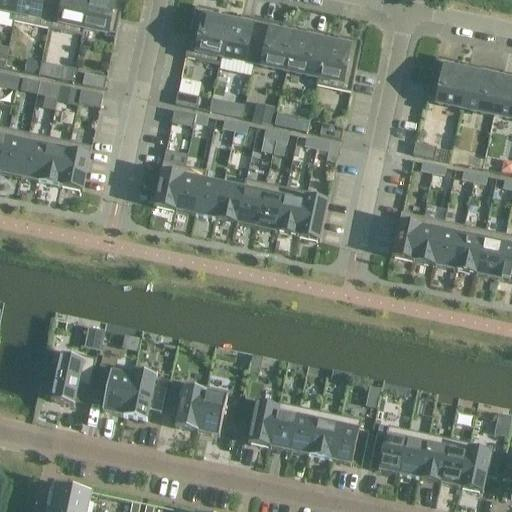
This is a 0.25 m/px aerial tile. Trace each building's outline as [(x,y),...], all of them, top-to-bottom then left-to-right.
[(0,0),(0,13),(13,17),(16,0),(0,0)] [(16,0),(13,17),(12,24),(46,32),(53,0),(16,0)] [(53,0),(46,32),(82,39),(83,31),(89,0),(53,0)] [(89,0),(83,31),(115,38),(122,0),(89,0)] [(195,9),(184,61),(218,68),(227,25),(216,23),(218,14),(195,9)] [(227,25),(218,68),(219,69),(221,61),(252,67),(262,24),(240,19),(238,28),(227,25)] [(262,24),(252,67),(285,74),(293,39),(281,37),(283,28),(262,24)] [(293,39),(285,74),(316,81),(326,46),(328,38),(306,33),(304,42),(293,39)] [(326,46),(316,81),(317,81),(315,89),(350,96),(361,45),(338,40),(337,48),(326,46)] [(435,60),(427,100),(437,102),(437,106),(462,112),(469,77),(456,74),(458,65),(435,60)] [(26,62),(23,74),(37,77),(39,64),(26,62)] [(63,69),(59,84),(70,86),(74,72),(63,69)] [(469,77),(462,112),(494,118),(501,83),(503,75),(480,70),(479,79),(469,77)] [(84,76),(81,88),(103,93),(105,81),(84,76)] [(0,85),(8,87),(9,79),(0,77),(0,85)] [(501,83),(494,118),(511,122),(511,81),(511,86),(501,83)] [(38,89),(38,85),(21,82),(19,94),(36,97),(38,89)] [(49,96),(51,88),(39,85),(38,94),(49,96)] [(77,102),(79,94),(68,92),(66,99),(77,102)] [(79,107),(99,112),(102,99),(81,95),(79,107)] [(177,96),(174,108),(196,112),(198,100),(177,96)] [(229,106),(226,119),(240,122),(242,109),(231,107),(229,106)] [(255,106),(251,124),(273,129),(275,117),(276,111),(255,106)] [(183,116),(182,124),(193,126),(195,118),(183,116)] [(275,117),(273,129),(289,133),(292,120),(275,117)] [(207,121),(195,118),(193,126),(205,129),(207,121)] [(223,124),(221,132),(233,135),(235,127),(223,124)] [(247,129),(235,127),(233,135),(245,137),(247,129)] [(321,127),(319,139),(340,144),(343,132),(321,127)] [(264,133),(262,141),(274,144),(276,136),(264,133)] [(0,168),(0,177),(19,182),(28,138),(7,134),(0,168)] [(288,138),(276,136),(274,144),(286,146),(288,138)] [(19,182),(40,186),(49,142),(28,138),(19,182)] [(40,186),(60,191),(70,147),(49,142),(40,186)] [(305,142),(304,150),(315,152),(317,144),(305,142)] [(327,155),(329,147),(317,144),(315,152),(327,155)] [(414,146),(412,158),(433,163),(436,151),(414,146)] [(91,151),(70,147),(60,191),(81,195),(91,151)] [(327,155),(325,164),(335,166),(339,149),(329,147),(327,155)] [(481,172),(511,179),(511,164),(502,162),(501,164),(483,161),(481,172)] [(152,210),(175,215),(184,170),(162,165),(152,210)] [(421,166),(419,174),(431,177),(433,169),(421,166)] [(443,180),(445,172),(433,169),(431,177),(443,180)] [(202,174),(184,170),(175,215),(195,219),(204,174),(202,174)] [(222,188),(203,184),(205,174),(204,174),(195,219),(215,223),(222,188)] [(462,175),(460,183),(472,186),(474,178),(462,175)] [(484,188),(486,180),(474,178),(472,186),(484,188)] [(244,183),(242,192),(222,188),(215,223),(235,228),(245,183),(244,183)] [(256,232),(265,187),(245,183),(235,228),(256,232)] [(511,185),(503,184),(502,192),(511,194),(511,185)] [(286,191),(265,187),(256,232),(276,236),(286,191)] [(297,241),(306,196),(286,191),(276,236),(297,241)] [(319,245),(327,205),(306,201),(307,196),(306,196),(297,241),(319,245)] [(390,261),(412,265),(422,220),(400,216),(390,261)] [(443,225),(422,220),(412,265),(433,270),(443,225)] [(453,274),(463,229),(443,225),(433,270),(453,274)] [(484,233),(463,229),(453,274),(474,279),(484,233)] [(495,283),(504,238),(484,233),(474,279),(495,283)] [(511,239),(504,238),(495,283),(511,286),(511,239)] [(41,384),(38,398),(51,401),(50,405),(73,410),(74,406),(85,408),(95,362),(60,355),(54,386),(41,384)] [(99,368),(93,396),(105,399),(101,416),(123,420),(132,375),(99,368)] [(132,375),(123,420),(145,425),(148,413),(160,415),(165,392),(153,389),(156,375),(133,370),(132,375)] [(171,388),(166,412),(178,414),(174,431),(196,436),(206,391),(184,386),(183,391),(171,388)] [(206,391),(196,436),(218,440),(222,423),(234,426),(239,403),(227,400),(228,395),(206,391)] [(366,402),(364,410),(376,412),(377,405),(366,402)] [(243,404),(238,427),(250,429),(247,446),(269,451),(278,411),(276,411),(243,404)] [(278,411),(269,451),(289,455),(298,410),(277,406),(276,411),(278,411)] [(298,410),(289,455),(308,460),(318,415),(298,410)] [(318,415),(308,460),(331,464),(338,429),(340,419),(318,415)] [(338,429),(331,464),(351,469),(360,471),(362,462),(353,460),(354,451),(356,442),(358,433),(360,424),(340,419),(338,429)] [(370,463),(368,472),(377,474),(398,479),(406,443),(408,434),(387,429),(385,439),(383,448),(381,456),(379,465),(370,463)] [(358,433),(356,442),(366,444),(368,435),(358,433)] [(406,443),(398,479),(418,483),(427,438),(408,434),(406,443)] [(375,437),(374,446),(383,448),(385,439),(375,437)] [(427,438),(418,483),(439,487),(449,442),(427,438)] [(356,442),(354,451),(364,453),(366,444),(356,442)] [(449,442),(439,487),(459,492),(469,447),(449,442)] [(374,446),(372,454),(381,456),(383,448),(374,446)] [(469,447),(459,492),(481,496),(485,479),(497,482),(502,459),(490,456),(491,451),(469,447)] [(354,451),(353,460),(362,462),(364,453),(354,451)] [(372,454),(370,463),(379,465),(381,456),(372,454)] [(511,460),(506,460),(501,483),(511,485),(511,491),(510,502),(511,502),(511,460)] [(54,489),(50,511),(56,511),(86,511),(90,497),(54,489)]
